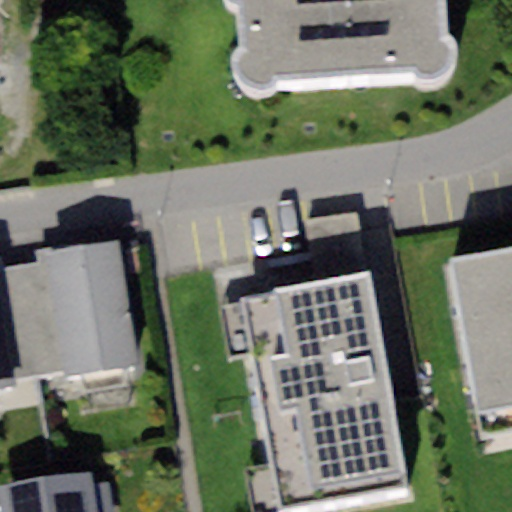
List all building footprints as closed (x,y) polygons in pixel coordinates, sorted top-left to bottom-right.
[(443,0),(232,0),(235,96),(446,89),(443,0)] [(307,223),(317,282),(370,273),(360,214),(307,223)] [(40,264),(20,267),(38,379),(138,363),(120,241),(38,253),(40,264)] [(511,251),(447,262),(473,410),(511,403),(511,251)] [(0,384),(38,379),(20,267),(0,270),(0,384)] [(407,479),(370,273),(317,282),(243,295),(280,502),(407,479)] [(97,511),(91,473),(0,488),(0,492),(3,511),(97,511)]
